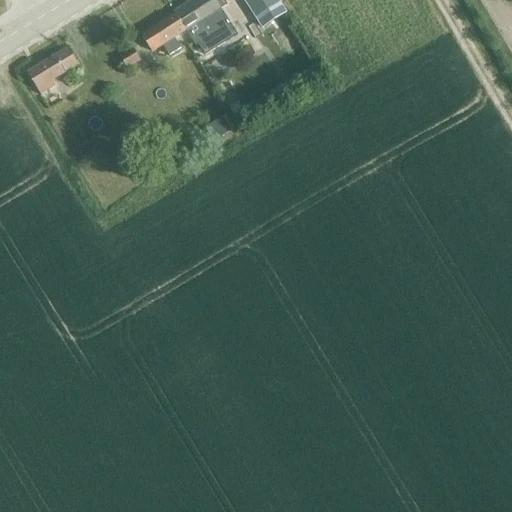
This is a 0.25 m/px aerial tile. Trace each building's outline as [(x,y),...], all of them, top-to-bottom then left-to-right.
[(211,0),(196,0),(173,15),(184,32),(194,47),(197,45),(204,56),(235,36),(219,11),(226,7),(221,0),(214,0),(212,1),(211,0)] [(275,0),(243,0),(250,11),(260,28),(284,13),(275,0)] [(238,19),(255,46),(267,39),(260,28),(250,11),(238,19)] [(184,32),(173,15),(141,35),(151,52),(162,46),(168,56),(179,49),(173,39),(184,32)] [(128,68),(138,60),(131,49),(120,56),(128,68)] [(67,50),(27,74),(40,96),(55,87),(52,82),(77,67),(67,50)] [(249,121),(231,91),(219,98),(237,129),(249,121)] [(232,131),(224,117),(206,128),(214,141),(232,131)]
